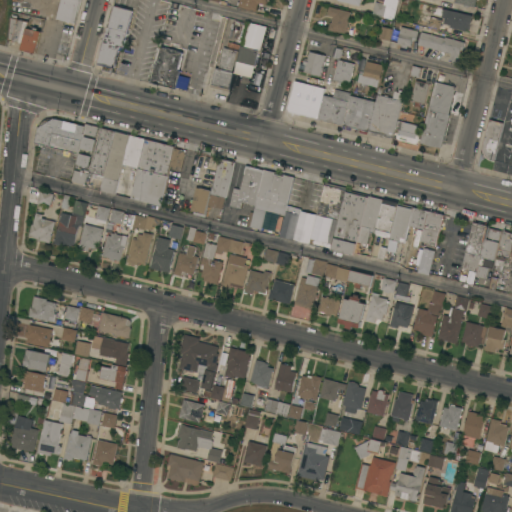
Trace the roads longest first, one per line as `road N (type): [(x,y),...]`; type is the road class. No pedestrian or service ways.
road 1 (residential): [(511,391),(0,261)]
road 2 (residential): [(0,314),(28,82)]
road 3 (residential): [(159,301),(142,511)]
road 4 (primary): [(457,189),(265,140)]
road 5 (primary): [(265,140),(73,93)]
road 6 (residential): [(503,0),(457,189)]
road 7 (tertiary): [(362,511),(273,493),(196,511)]
road 8 (tertiary): [(300,0),(265,140)]
road 9 (tertiary): [(0,483),(124,511)]
